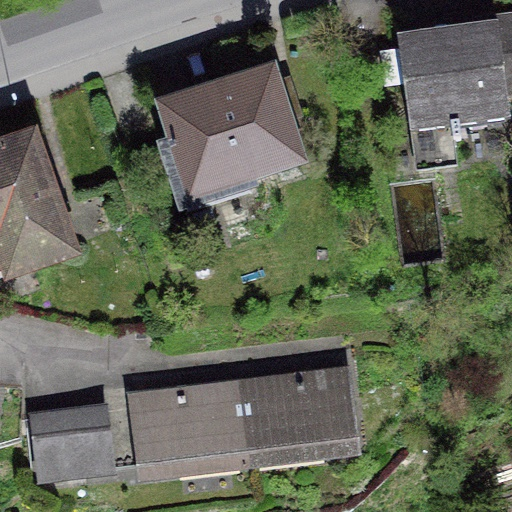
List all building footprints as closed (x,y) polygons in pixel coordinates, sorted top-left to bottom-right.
[(511,101),(511,17),(493,20),(494,32),(390,43),(400,140),(505,129),(502,102),(511,101)] [(290,65),(147,108),(159,146),(150,150),(174,221),(251,198),(249,188),(329,164),(290,65)] [(56,134),(0,151),(0,291),(95,255),(56,134)] [(150,286),(107,287),(108,332),(151,331),(150,286)] [(354,457),(349,373),(238,386),(254,475),(354,457)] [(0,441),(11,441),(16,388),(0,386),(0,441)] [(238,386),(126,399),(140,489),(254,475),(238,386)] [(105,410),(25,420),(34,488),(114,477),(105,410)]
